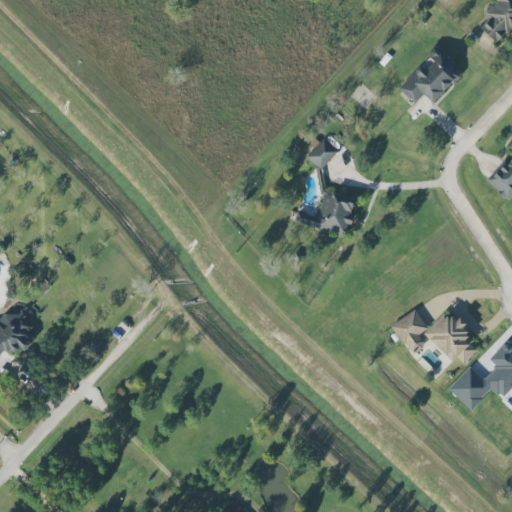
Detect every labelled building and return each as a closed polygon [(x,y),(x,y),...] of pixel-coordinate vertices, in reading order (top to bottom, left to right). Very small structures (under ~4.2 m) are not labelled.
[(496,43),(511,26),(511,0),(494,0),(497,2),(485,14),(490,18),(480,29),(496,43)] [(432,103),(462,72),(435,45),(427,53),(430,56),(398,88),(414,104),(423,94),(432,103)] [(333,141),(311,143),(315,190),(323,189),(321,164),(335,163),(333,141)] [(511,193),(511,149),(484,178),(506,200),(511,193)] [(292,221),(344,237),(355,199),(326,191),(318,218),(295,211),(292,221)] [(0,316),(0,354),(5,350),(12,356),(20,347),(23,350),(34,338),(27,332),(34,325),(12,304),(0,316)] [(410,355),(425,345),(418,335),(427,329),(414,310),(391,326),(410,355)] [(478,349),(464,336),(470,329),(451,312),(427,338),(453,362),(457,358),(463,364),(478,349)] [(448,389),(470,411),(492,389),(502,399),(511,388),(511,349),(505,343),(489,360),(496,367),(483,380),(469,367),(448,389)] [(243,511),(232,500),(220,511),(243,511)]
